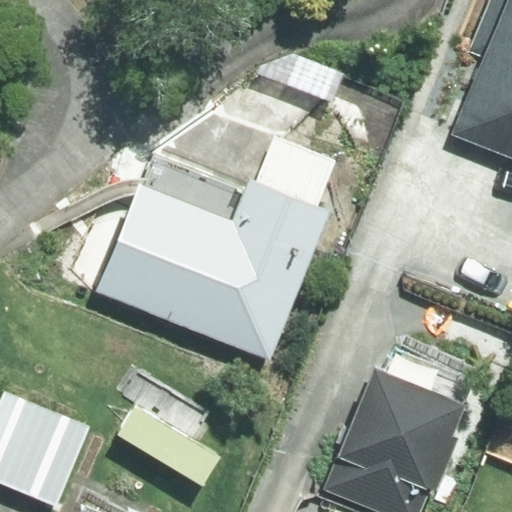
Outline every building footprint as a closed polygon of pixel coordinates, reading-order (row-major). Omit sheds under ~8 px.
[(511,0),(501,0),(448,137),(511,162),(511,0)] [(346,76),(277,51),(263,91),(332,115),(346,76)] [(275,354),(352,155),(266,122),(234,205),(125,163),(80,278),(275,354)] [(425,511),(481,366),(375,326),(315,478),(402,511),(425,511)] [(82,426),(1,394),(0,396),(0,483),(51,504),(82,426)]
